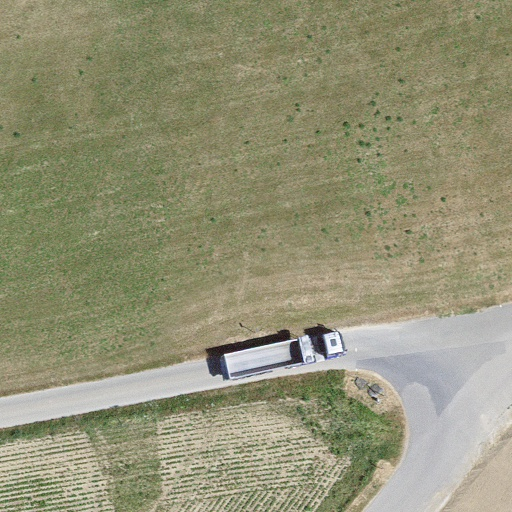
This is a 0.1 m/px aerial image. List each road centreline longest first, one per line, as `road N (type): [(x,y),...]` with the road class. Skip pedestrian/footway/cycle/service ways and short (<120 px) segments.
road 1 (track): [(0,410),(509,319)]
road 2 (track): [(509,319),(381,511)]
